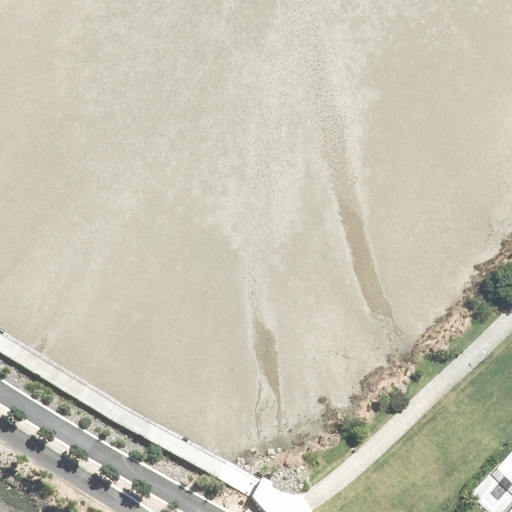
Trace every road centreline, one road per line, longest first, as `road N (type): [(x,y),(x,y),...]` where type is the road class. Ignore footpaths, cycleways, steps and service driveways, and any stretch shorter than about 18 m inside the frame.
road 1 (residential): [(0,391),(204,511)]
road 2 (residential): [(133,511),(0,429)]
